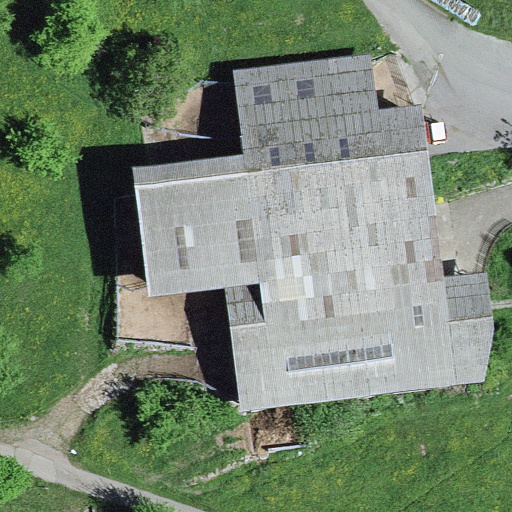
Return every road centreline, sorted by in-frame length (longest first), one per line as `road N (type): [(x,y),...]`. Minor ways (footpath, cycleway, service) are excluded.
road 1 (unclassified): [(0,453),(171,511)]
road 2 (unclassified): [(511,81),(395,0)]
